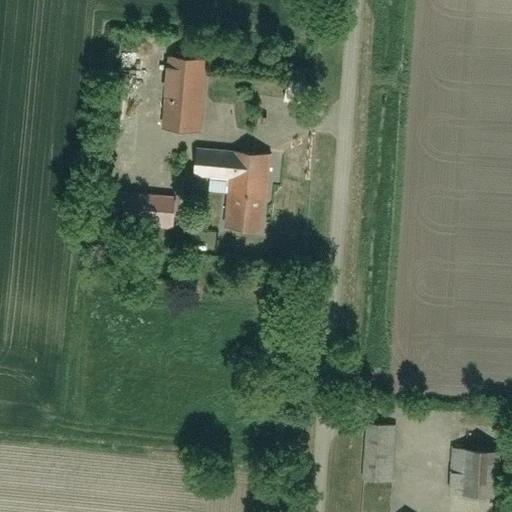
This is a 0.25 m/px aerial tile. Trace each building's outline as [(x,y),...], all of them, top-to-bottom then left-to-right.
[(238,63),(169,58),(164,126),(233,131),(238,63)] [(309,69),(282,68),(281,94),(308,95),(309,69)] [(259,227),(264,150),(237,148),(237,154),(191,151),(189,175),(231,178),(227,225),(259,227)] [(170,197),(109,193),(107,218),(168,222),(170,197)] [(392,511),(397,429),(369,428),(364,511),(392,511)] [(446,489),(511,490),(511,447),(448,446),(446,489)]
